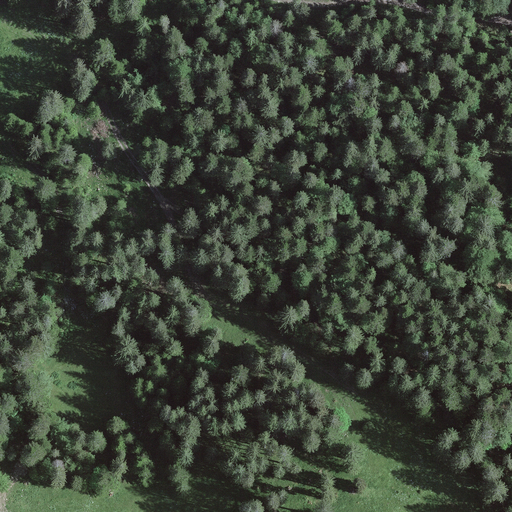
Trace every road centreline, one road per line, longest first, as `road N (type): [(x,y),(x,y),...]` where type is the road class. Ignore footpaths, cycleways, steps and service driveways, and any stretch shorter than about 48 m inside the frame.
road 1 (track): [(0,22),(83,66),(209,303)]
road 2 (track): [(384,0),(511,25)]
